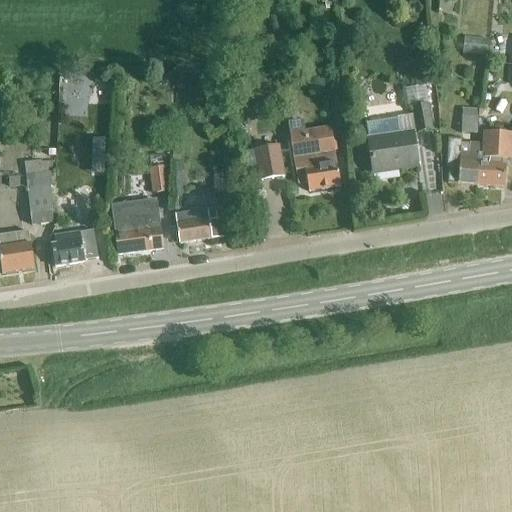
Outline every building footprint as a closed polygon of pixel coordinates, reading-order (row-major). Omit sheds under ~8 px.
[(463,40),(461,56),(484,57),(486,42),(463,40)] [(430,132),(426,108),(414,111),(418,134),(430,132)] [(475,136),(477,112),(461,111),(459,135),(475,136)] [(418,172),(413,134),(398,136),(396,122),(366,126),(368,141),(366,141),(372,184),(398,181),(398,175),(418,172)] [(339,188),(334,156),(330,131),(289,138),(297,186),(306,185),(307,194),(339,188)] [(475,178),(475,188),(503,189),(504,168),(500,167),(501,161),(511,162),(511,158),(511,136),(482,134),(480,156),(477,156),(475,178)] [(91,151),(104,152),(104,141),(92,140),(91,151)] [(475,178),(477,156),(477,155),(477,147),(459,146),(460,142),(448,141),(446,168),(447,168),(446,186),(475,188),(475,178)] [(260,184),(284,180),(279,150),(255,153),(260,184)] [(25,164),(31,227),(53,225),(51,198),(47,163),(41,164),(41,162),(25,164)] [(168,193),(164,170),(148,172),(152,196),(168,193)] [(229,196),(228,174),(213,175),(213,196),(229,196)] [(9,180),(9,190),(20,190),(20,180),(9,180)] [(222,238),(219,221),(215,222),(213,215),(206,216),(206,212),(174,218),(179,246),(222,238)] [(156,216),(139,219),(110,224),(116,257),(162,250),(156,216)] [(54,268),(98,260),(93,232),(54,239),(56,247),(51,248),(54,268)] [(33,270),(28,233),(0,237),(0,267),(1,275),(33,270)]
